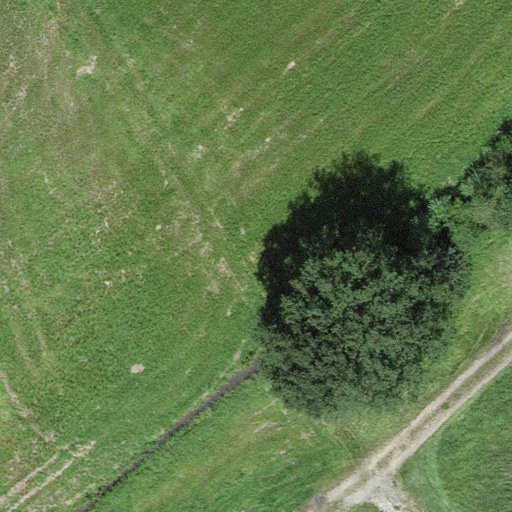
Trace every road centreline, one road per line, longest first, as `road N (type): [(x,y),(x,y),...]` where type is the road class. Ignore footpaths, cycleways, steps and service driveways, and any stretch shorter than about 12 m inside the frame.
road 1 (track): [(54,0),(368,472)]
road 2 (track): [(321,511),(511,349)]
